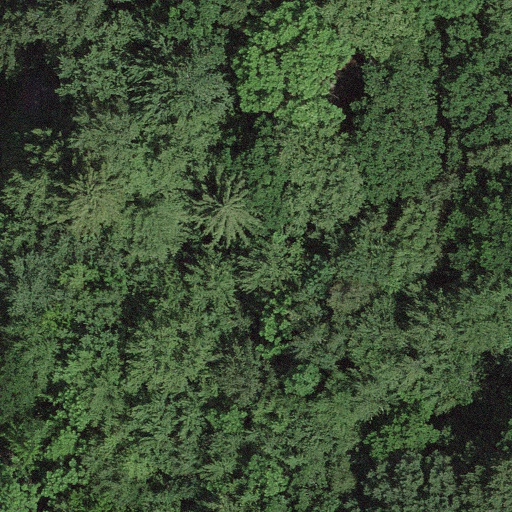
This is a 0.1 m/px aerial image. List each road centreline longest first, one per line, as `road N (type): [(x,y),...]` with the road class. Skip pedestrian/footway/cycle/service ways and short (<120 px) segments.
road 1 (unclassified): [(486,0),(346,85),(247,127),(197,126),(153,111),(102,78),(44,0)]
road 2 (track): [(52,18),(45,149),(26,262),(0,351)]
